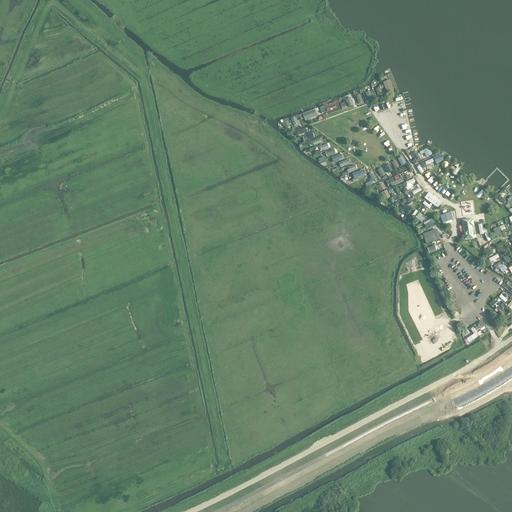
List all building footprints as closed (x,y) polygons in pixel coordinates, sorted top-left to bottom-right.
[(392,91),(390,84),(391,84),(389,81),(383,83),(384,86),(385,86),(388,92),(392,91)] [(341,110),(337,102),(334,103),(334,102),(323,106),(326,112),(327,116),(341,110)] [(317,117),(314,110),(302,114),(305,121),(317,117)] [(307,133),(306,128),(295,132),(297,136),(307,133)] [(314,138),(313,133),(302,137),(304,142),(314,138)] [(321,143),(320,139),(310,143),(311,147),(321,143)] [(428,148),(422,151),(426,158),(431,155),(428,148)] [(336,154),(334,150),(325,153),(327,158),(329,157),(336,154)] [(342,159),(341,155),(331,158),(333,163),(333,164),(339,162),(338,161),(342,159)] [(433,159),(435,164),(443,161),(440,155),(433,159)] [(406,164),(402,157),(397,159),(401,167),(406,164)] [(349,165),(348,160),(341,163),(338,164),(340,168),(349,165)] [(385,175),(382,168),(377,171),(381,177),(385,175)] [(392,187),(403,182),(402,178),(393,182),(392,179),(389,180),(392,187)] [(386,191),(381,194),(384,200),(390,198),(386,191)] [(441,202),(429,193),(425,199),(437,208),(441,202)] [(425,218),(419,213),(415,218),(421,223),(425,218)] [(450,213),(440,216),(442,223),(452,220),(450,213)] [(431,219),(423,224),(425,228),(433,223),(431,219)] [(474,232),(472,221),(470,221),(470,220),(462,222),(463,223),(462,223),(463,227),(465,235),(465,240),(473,238),(472,232),(474,232)] [(498,229),(498,228),(493,230),(496,238),(501,235),(500,231),(499,229),(498,229)] [(440,239),(436,230),(423,235),(426,244),(440,239)] [(436,252),(434,246),(427,249),(429,254),(436,252)] [(506,254),(502,247),(498,250),(501,256),(506,254)] [(500,264),(497,267),(503,273),(506,269),(503,265),(502,266),(500,264)] [(473,334),(464,341),(466,345),(478,337),(476,334),(481,331),(480,330),(484,327),(481,323),(477,325),(478,326),(473,330),(472,328),(470,330),(473,334)]
